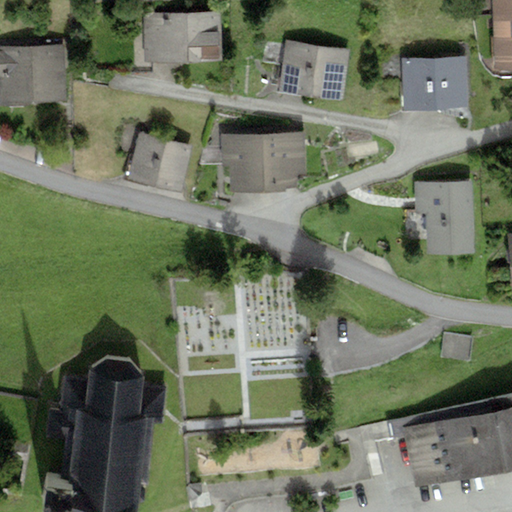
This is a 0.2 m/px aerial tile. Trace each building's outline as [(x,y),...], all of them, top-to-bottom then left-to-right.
[(511,0),(492,0),(498,82),(511,81),(511,0)] [(229,17),(146,17),(147,63),(229,62),(229,17)] [(355,56),(288,47),(283,91),(349,99),(355,56)] [(2,58),(0,58),(0,80),(3,81),(4,107),(69,104),(67,51),(2,53),(2,58)] [(471,62),(406,65),(408,109),(473,106),(471,62)] [(200,147),(140,135),(132,176),(192,188),(200,147)] [(308,137),(226,141),(227,170),(236,170),(237,191),(301,188),(301,175),(310,174),(308,137)] [(475,184),(419,188),(421,215),(431,214),(433,253),(479,250),(475,184)] [(482,341),(454,339),(452,364),(481,366),(482,341)] [(96,382),(67,379),(64,410),(54,409),(52,437),(71,438),(68,477),(48,475),(45,505),(105,509),(141,511),(142,511),(151,402),(166,404),(167,384),(132,381),(133,371),(126,364),(116,361),(105,364),(97,369),(96,382)] [(396,443),(409,440),(411,446),(421,489),(511,468),(511,399),(393,427),(395,435),(396,443)]
